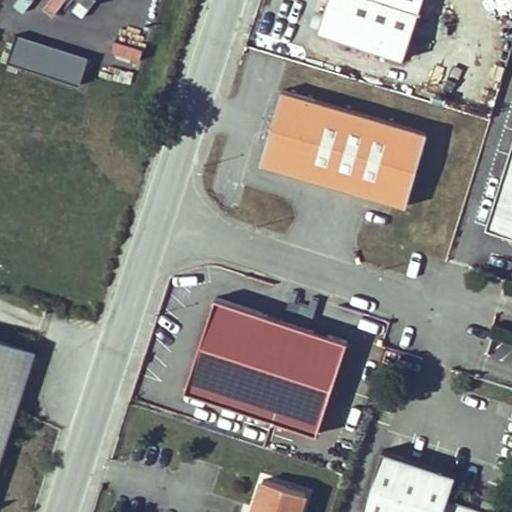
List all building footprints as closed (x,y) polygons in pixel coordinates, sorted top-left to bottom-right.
[(322,0),(317,15),(312,29),(402,59),(421,0),(322,0)] [(88,58),(17,35),(8,63),(79,86),(88,58)] [(105,65),(135,74),(142,50),(113,41),(105,65)] [(426,129),(282,87),(262,159),(405,201),(426,129)] [(511,134),(484,226),(511,234),(511,134)] [(347,339),(214,295),(183,388),(316,432),(347,339)] [(0,449),(31,354),(0,343),(0,449)] [(449,475),(378,452),(361,511),(483,511),(443,497),(449,475)] [(257,509),(255,511),(290,511),(298,491),(258,478),(249,506),(257,509)]
